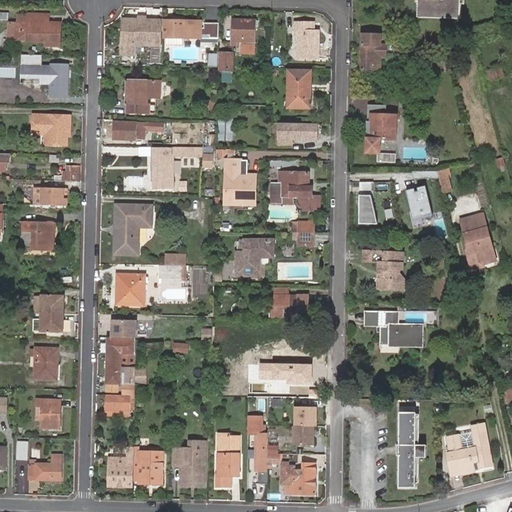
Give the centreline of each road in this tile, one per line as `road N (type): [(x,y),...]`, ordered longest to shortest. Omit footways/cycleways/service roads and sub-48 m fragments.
road 1 (residential): [(237,0),(331,4),(342,15),(335,511)]
road 2 (residential): [(96,0),(86,508)]
